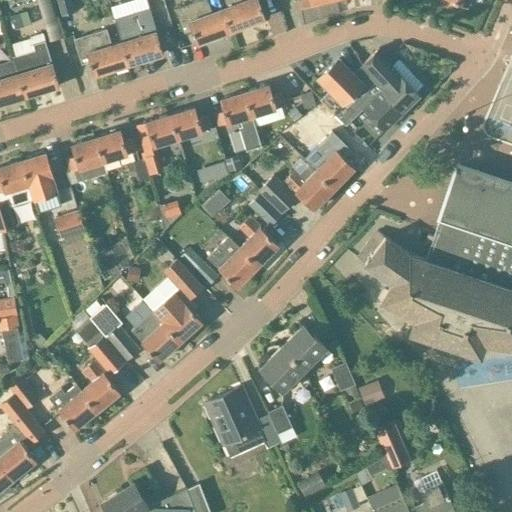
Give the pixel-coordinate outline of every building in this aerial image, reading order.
[(76,13),(72,0),(56,0),(61,17),(76,13)] [(185,32),(192,30),(197,44),(232,31),(223,7),(212,12),(207,0),(197,0),(175,8),(185,32)] [(225,0),(227,6),(223,7),(232,31),(266,18),(259,0),(225,0)] [(441,0),(440,4),(452,9),(455,1),(467,6),(469,0),(441,0)] [(117,27),(121,41),(128,64),(164,53),(156,30),(149,8),(137,12),(139,20),(117,27)] [(27,10),(11,15),(15,28),(32,24),(27,10)] [(93,75),(128,64),(121,41),(112,44),(107,28),(92,32),(74,38),(82,64),(89,62),(93,75)] [(53,62),(52,62),(45,40),(33,43),(35,49),(13,56),(25,96),(60,85),(53,62)] [(369,76),(374,81),(403,111),(403,112),(421,95),(397,71),(389,61),(391,59),(379,46),(360,65),(370,75),(369,76)] [(0,103),(25,96),(13,56),(13,59),(0,62),(0,103)] [(338,58),(319,76),(332,89),(322,99),(338,117),(374,81),(369,76),(362,83),(355,77),(338,58)] [(385,129),(403,111),(374,81),(338,117),(346,125),(364,108),(368,112),(366,114),(378,125),(379,123),(385,129)] [(277,108),(277,106),(286,104),(282,91),(273,94),(270,83),(245,91),(253,115),(277,108)] [(218,126),(238,120),(247,150),(262,145),(253,115),(245,91),(220,99),(223,110),(214,113),(218,126)] [(178,138),(203,130),(212,128),(208,115),(199,117),(195,106),(170,114),(178,138)] [(144,148),(153,146),(178,138),(170,114),(146,121),(146,122),(136,125),(144,148)] [(119,156),(128,153),(137,150),(133,137),(124,140),(121,129),(96,136),(107,170),(122,165),(119,156)] [(108,172),(107,170),(96,136),(71,144),(75,155),(66,158),(69,170),(66,171),(70,184),(108,172)] [(325,160),(316,169),(334,188),(355,166),(325,138),(314,149),(325,160)] [(58,205),(58,191),(59,191),(47,152),(22,159),(34,199),(37,211),(58,205)] [(156,153),(144,156),(149,174),(161,170),(156,153)] [(243,167),(238,154),(224,159),(229,172),(243,167)] [(22,159),(0,166),(0,229),(17,225),(11,206),(34,199),(22,159)] [(225,161),(214,165),(218,177),(229,174),(225,161)] [(314,209),(334,188),(316,169),(309,163),(299,173),(295,169),(284,180),(282,181),(273,173),(257,190),(261,193),(279,211),(282,213),(299,195),(314,209)] [(511,182),(459,165),(442,215),(441,215),(426,257),(407,250),(375,227),(356,254),(365,263),(392,282),(379,300),(414,319),(410,332),(481,356),(485,344),(511,346),(511,182)] [(215,187),(198,204),(209,215),(226,198),(215,187)] [(260,194),(249,205),(270,225),(281,214),(260,194)] [(167,202),(158,201),(165,226),(181,212),(177,199),(167,202)] [(79,209),(56,216),(63,237),(66,244),(86,237),(83,230),(86,229),(79,209)] [(249,237),(240,246),(258,265),(279,243),(250,215),(238,227),(249,237)] [(207,257),(218,268),(237,286),(258,265),(240,246),(229,235),(207,257)] [(219,276),(190,246),(180,256),(209,286),(219,276)] [(203,320),(193,310),(198,306),(190,297),(203,286),(177,258),(164,270),(179,287),(176,291),(174,289),(153,308),(182,339),(203,320)] [(0,317),(17,314),(9,268),(3,269),(8,297),(0,299),(0,317)] [(104,303),(89,317),(105,336),(125,360),(126,361),(141,348),(119,322),(120,321),(104,303)] [(159,360),(182,339),(153,308),(152,309),(148,304),(126,324),(141,341),(159,360)] [(303,323),(282,344),(305,369),(327,347),(303,323)] [(16,327),(1,330),(8,360),(11,360),(12,361),(24,359),(16,327)] [(105,336),(89,350),(109,373),(125,360),(105,336)] [(284,390),(305,369),(282,344),(260,366),(284,390)] [(92,381),(82,389),(98,409),(121,391),(95,359),(82,369),(92,381)] [(331,368),(341,390),(349,386),(355,399),(348,402),(353,415),(366,409),(346,361),(331,368)] [(6,383),(14,393),(26,408),(39,398),(20,373),(6,383)] [(369,400),(383,396),(379,380),(365,383),(369,400)] [(49,397),(59,408),(58,409),(74,429),(98,409),(82,389),(76,383),(66,392),(61,387),(49,397)] [(224,443),(230,456),(266,440),(265,439),(256,418),(241,386),(205,402),(224,443)] [(37,459),(28,449),(34,445),(32,442),(45,431),(26,408),(14,393),(0,403),(0,404),(16,423),(0,435),(0,460),(13,478),(17,475),(21,478),(28,473),(26,467),(37,459)] [(267,411),(268,413),(277,433),(292,427),(282,404),(267,411)] [(375,427),(386,454),(392,468),(410,460),(393,420),(375,427)] [(373,477),(392,468),(386,454),(367,466),(373,477)] [(0,488),(13,478),(0,460),(0,488)] [(318,470),(297,481),(305,496),(325,485),(318,470)] [(423,501),(409,509),(410,511),(457,511),(442,480),(441,481),(436,470),(415,480),(420,491),(419,492),(423,501)] [(196,511),(187,488),(187,487),(148,505),(134,482),(102,501),(108,511),(196,511)] [(210,511),(199,482),(187,488),(196,511),(210,511)] [(368,509),(400,499),(395,483),(364,493),(368,509)] [(339,492),(348,511),(359,506),(351,487),(339,492)]
